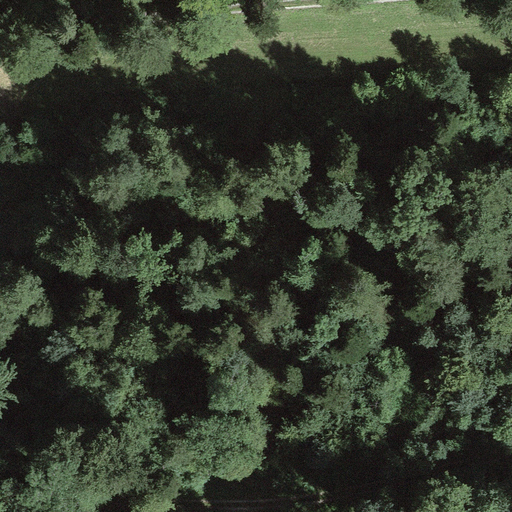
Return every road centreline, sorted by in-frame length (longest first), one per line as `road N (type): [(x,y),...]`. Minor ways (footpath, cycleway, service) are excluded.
road 1 (track): [(511,453),(320,500),(196,506),(0,495)]
road 2 (track): [(0,40),(261,0)]
